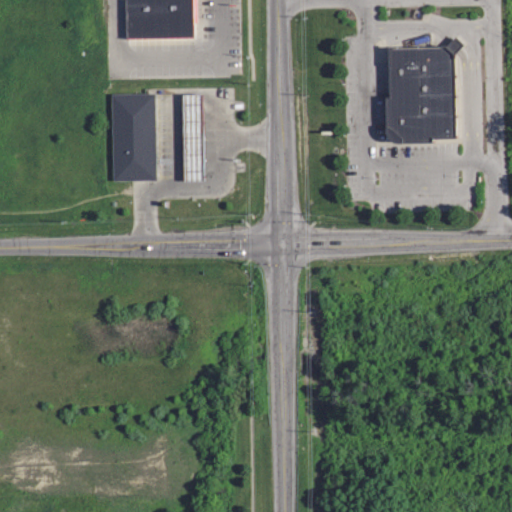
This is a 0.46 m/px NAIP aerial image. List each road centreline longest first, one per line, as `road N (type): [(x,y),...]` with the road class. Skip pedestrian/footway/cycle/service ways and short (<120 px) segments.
road 1 (secondary): [(283,511),(277,0)]
road 2 (tertiary): [(281,241),(511,237)]
road 3 (secondary): [(0,245),(146,243)]
road 4 (secondary): [(146,243),(281,241)]
